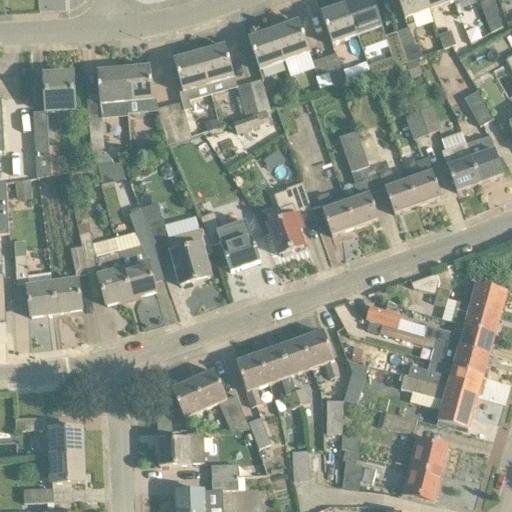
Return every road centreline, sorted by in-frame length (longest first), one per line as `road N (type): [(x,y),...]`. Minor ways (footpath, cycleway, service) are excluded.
road 1 (residential): [(121,372),(511,225)]
road 2 (residential): [(122,511),(121,372)]
road 3 (residential): [(104,28),(149,26),(239,0)]
road 4 (residential): [(0,375),(121,372)]
